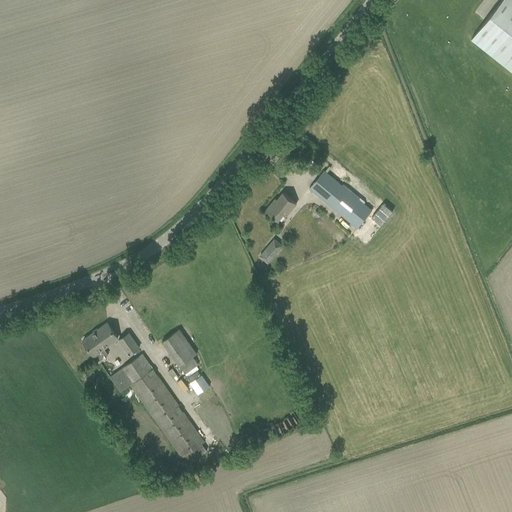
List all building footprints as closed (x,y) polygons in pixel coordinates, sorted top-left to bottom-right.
[(471,39),(479,45),(511,71),(511,0),(501,0),(485,21),(471,39)] [(309,188),(357,228),(372,210),(324,170),(309,188)] [(272,201),(265,210),(278,220),(288,207),(291,210),(296,203),(283,192),(274,203),(272,201)] [(267,248),(260,256),(268,263),(275,255),(267,248)] [(83,340),(93,355),(94,354),(99,361),(104,357),(99,351),(118,338),(107,323),(83,340)] [(192,357),(197,354),(179,329),(162,341),(185,374),(198,365),(192,357)] [(118,340),(128,355),(139,347),(129,333),(118,340)] [(180,457),(184,455),(190,463),(207,451),(201,443),(203,441),(142,354),(110,377),(120,391),(130,385),(180,457)] [(201,376),(196,380),(203,391),(209,387),(201,376)]
